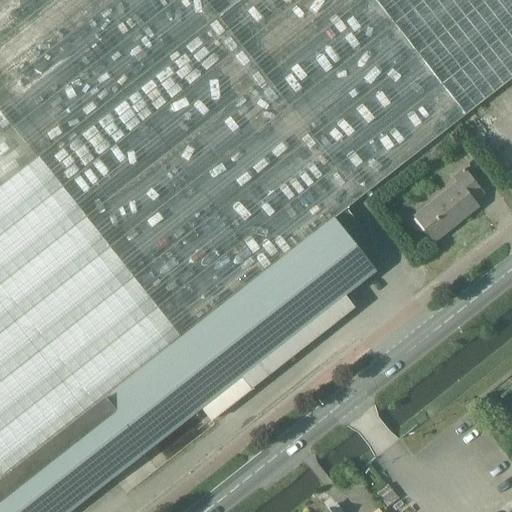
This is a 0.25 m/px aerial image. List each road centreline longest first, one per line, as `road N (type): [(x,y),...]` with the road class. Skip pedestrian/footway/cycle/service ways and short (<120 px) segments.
road 1 (secondary): [(200,511),(511,263)]
road 2 (unknown): [(338,401),(432,511)]
